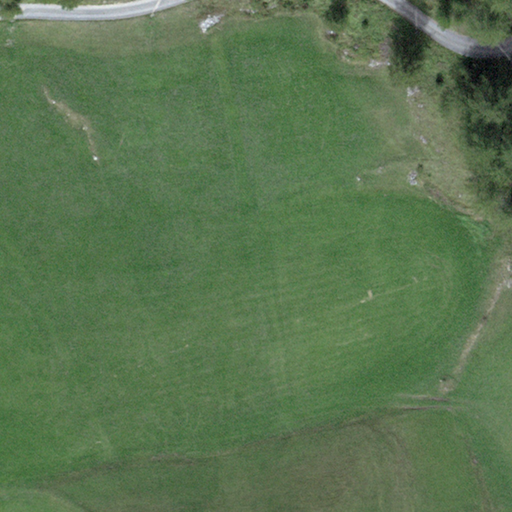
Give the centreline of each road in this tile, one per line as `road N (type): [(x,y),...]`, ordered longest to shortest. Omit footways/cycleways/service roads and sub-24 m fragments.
road 1 (track): [(173,0),(126,14),(0,12)]
road 2 (track): [(511,43),(478,49),(443,37),(393,0)]
